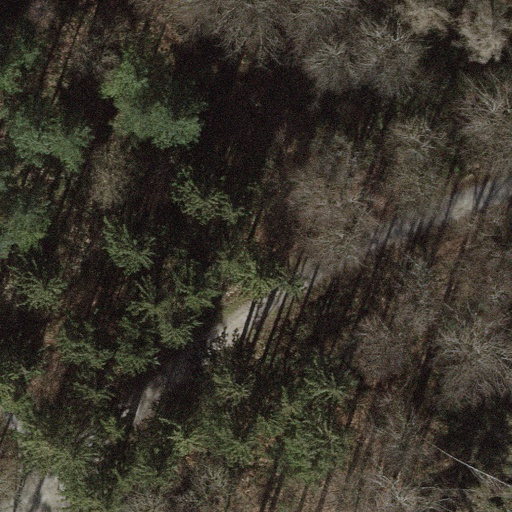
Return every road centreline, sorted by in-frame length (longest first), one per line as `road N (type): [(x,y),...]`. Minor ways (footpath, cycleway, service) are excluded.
road 1 (track): [(34,511),(291,287),(407,218),(511,181)]
road 2 (track): [(0,396),(88,511)]
